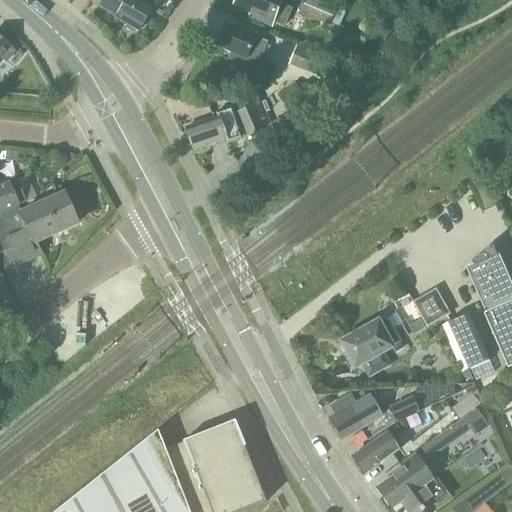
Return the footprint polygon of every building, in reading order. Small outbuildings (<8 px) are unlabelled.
[(100,9),(115,19),(126,0),(99,0),(103,2),(100,9)] [(126,0),(115,19),(138,32),(152,9),(140,2),(141,0),(126,0)] [(281,0),(237,0),(234,8),(256,17),(254,20),(270,27),(272,24),(283,28),(290,12),(279,7),(281,2),(281,0)] [(312,19),(329,26),(335,11),(307,0),(301,14),(312,19)] [(226,28),(216,50),(245,62),(245,61),(257,66),(266,45),(254,40),(254,39),(226,28)] [(0,42),(0,60),(1,60),(1,61),(2,60),(6,63),(14,54),(0,42)] [(302,51),(293,71),(317,82),(326,61),(302,51)] [(294,87),(278,98),(284,107),(291,103),(301,96),(294,87)] [(328,105),(314,87),(301,96),(291,103),(306,123),(328,105)] [(216,114),(218,119),(186,130),(194,152),(225,142),(226,144),(244,139),(234,109),(216,114)] [(253,109),(236,116),(246,138),(263,131),(253,109)] [(8,186),(0,189),(0,225),(21,216),(18,208),(18,207),(39,197),(30,177),(8,186)] [(21,216),(0,225),(0,266),(3,272),(11,268),(12,269),(40,256),(35,245),(77,226),(64,197),(21,216)] [(465,271),(485,315),(483,316),(507,371),(511,368),(511,286),(494,245),(472,263),(474,267),(465,271)] [(413,304),(421,320),(426,329),(448,316),(435,292),(413,304)] [(469,316),(440,329),(461,375),(490,362),(469,316)] [(377,324),(341,345),(355,369),(391,349),(391,348),(400,343),(387,320),(378,325),(377,324)] [(413,336),(425,330),(420,321),(408,328),(413,336)] [(454,396),(453,386),(416,389),(417,407),(429,406),(432,401),(436,401),(440,397),(454,396)] [(366,401),(365,402),(361,394),(352,399),(350,396),(329,407),(335,417),(330,420),(330,419),(329,420),(340,440),(341,440),(341,439),(365,426),(365,425),(376,419),(375,417),(377,416),(369,401),(367,402),(366,401)] [(389,409),(396,424),(419,412),(413,398),(389,409)] [(491,428),(478,409),(420,450),(427,460),(440,451),(470,429),(477,438),(491,428)] [(222,429),(165,451),(189,511),(242,511),(266,503),(256,480),(255,481),(233,425),(222,430),(222,429)] [(398,452),(394,445),(404,438),(397,427),(377,441),(352,457),(364,476),(389,459),(388,458),(398,452)] [(158,432),(56,511),(189,511),(165,451),(158,432)] [(400,466),(403,470),(377,489),(392,510),(400,504),(405,511),(428,511),(438,505),(426,488),(435,482),(416,455),(400,466)] [(511,470),(510,467),(452,509),(454,511),(473,511),(511,482),(511,470)]
